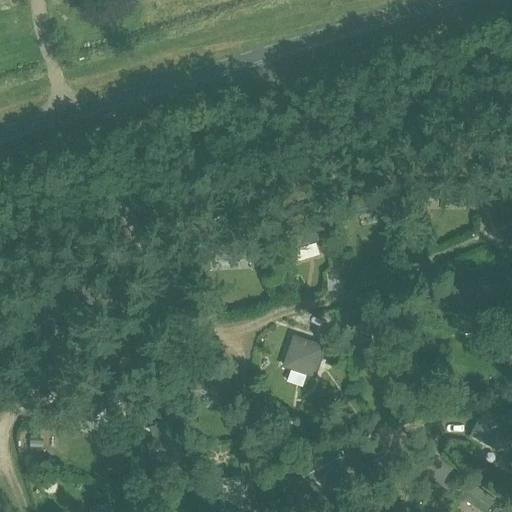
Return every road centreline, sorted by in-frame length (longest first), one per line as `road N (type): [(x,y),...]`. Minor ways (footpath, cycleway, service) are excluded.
road 1 (unclassified): [(0,221),(511,67)]
road 2 (primary): [(0,140),(456,0)]
road 3 (track): [(257,511),(232,329),(165,315),(86,343),(0,439)]
road 4 (track): [(407,511),(383,405),(403,387),(437,391),(445,440),(426,458)]
road 5 (track): [(186,321),(144,180)]
